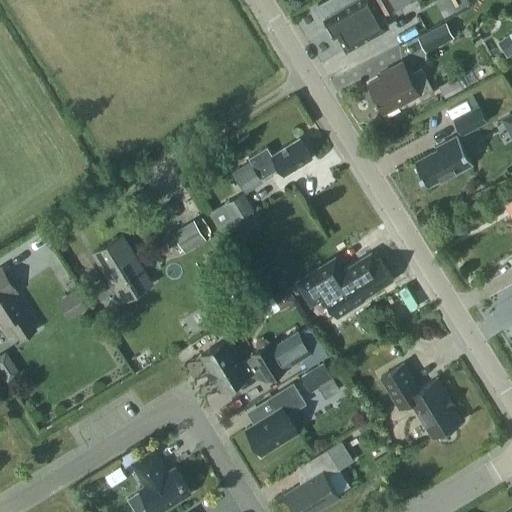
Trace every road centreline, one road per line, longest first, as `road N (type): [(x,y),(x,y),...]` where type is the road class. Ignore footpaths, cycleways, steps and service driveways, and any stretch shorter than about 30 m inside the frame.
road 1 (unclassified): [(511,401),(262,0)]
road 2 (residential): [(252,511),(201,429),(183,416),(159,417),(0,510)]
